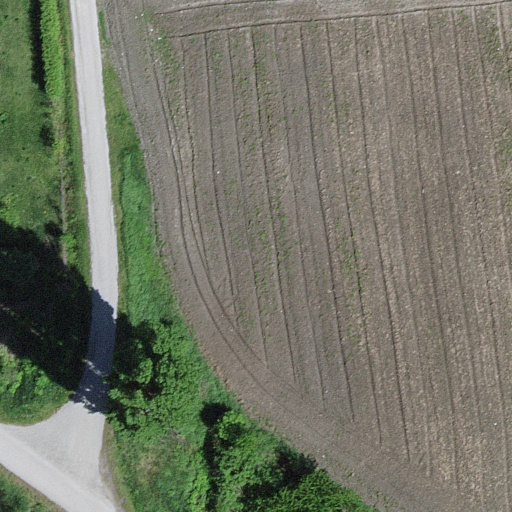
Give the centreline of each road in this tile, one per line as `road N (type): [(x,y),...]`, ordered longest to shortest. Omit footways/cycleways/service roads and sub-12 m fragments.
road 1 (track): [(81,17),(143,59),(165,235),(208,347),(329,477),(396,511)]
road 2 (track): [(52,485),(87,409),(105,307),(79,0)]
